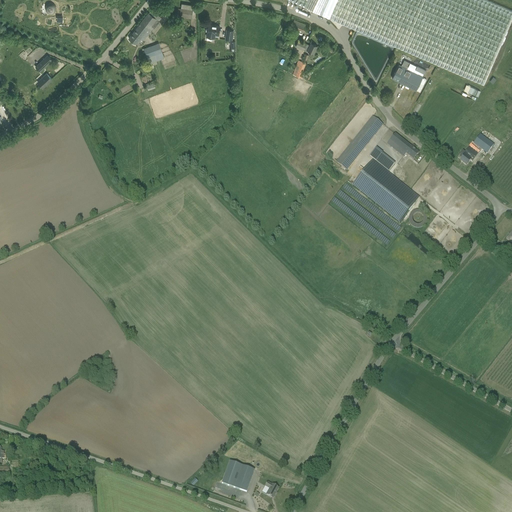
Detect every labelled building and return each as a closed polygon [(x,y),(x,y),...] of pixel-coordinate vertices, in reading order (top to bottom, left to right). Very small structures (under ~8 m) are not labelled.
[(308,0),(306,7),(320,14),(323,9),(326,0),(308,0)] [(326,0),(323,9),(336,20),(484,84),(511,18),(511,10),(487,0),(326,0)] [(56,10),(53,2),(46,4),(49,13),(56,10)] [(39,18),(41,17),(42,16),(43,14),(43,12),(43,10),(41,9),(40,8),(38,8),(36,8),(34,10),(33,11),(33,13),(34,15),(35,17),(37,18),(39,18)] [(180,15),(192,16),(193,10),(181,8),(180,15)] [(151,10),(141,23),(151,31),(161,17),(151,10)] [(292,26),(305,32),(308,26),(294,20),(292,26)] [(141,43),(145,38),(146,38),(151,31),(141,23),(129,38),(137,44),(139,41),(141,43)] [(220,26),(209,24),(208,27),(207,27),(206,31),(208,31),(207,32),(208,32),(207,36),(215,37),(215,35),(219,35),(220,26)] [(304,49),(314,53),(318,45),(311,42),(309,47),(306,46),(307,43),(299,39),(296,46),(304,50),(304,49)] [(144,48),(147,58),(149,63),(161,59),(159,53),(162,52),(159,43),(144,48)] [(40,72),(53,60),(48,55),(36,67),(40,72)] [(306,63),(298,60),(293,74),(303,78),(305,75),(302,74),(306,63)] [(392,78),(416,90),(423,77),(413,72),(416,66),(405,60),(402,66),(399,64),(392,78)] [(415,69),(424,73),(425,74),(427,71),(417,66),(415,69)] [(43,88),(52,79),(47,73),(38,81),(43,88)] [(464,90),(478,96),(481,90),(467,84),(464,90)] [(373,117),(337,163),(347,171),(383,125),(373,117)] [(406,154),(413,160),(419,154),(395,135),(387,144),(403,158),(406,154)] [(494,146),(480,135),(474,144),(487,154),(494,146)] [(382,153),(376,162),(388,172),(395,163),(382,153)] [(466,166),(471,160),(465,156),(460,161),(466,166)] [(368,166),(352,186),(399,223),(415,204),(368,166)] [(496,360),(487,378),(511,391),(511,382),(511,384),(508,382),(505,383),(505,380),(502,379),(500,379),(500,377),(504,377),(501,375),(504,374),(501,372),(499,373),(497,366),(496,360)] [(247,492),(248,488),(254,470),(230,462),(222,484),(247,492)] [(273,499),(278,488),(272,485),(267,482),(265,487),(269,490),(266,495),(273,499)]
